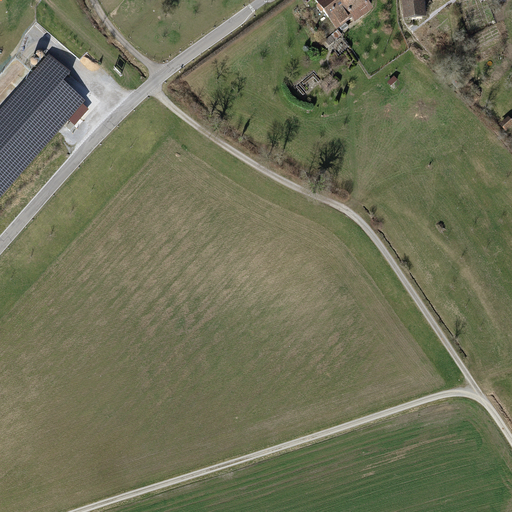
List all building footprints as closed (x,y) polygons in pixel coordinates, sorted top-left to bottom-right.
[(338,30),(353,19),(356,23),(374,10),(367,0),(316,0),(317,0),(338,30)] [(402,0),(405,21),(427,19),(424,0),(402,0)] [(0,198),(75,113),(83,104),(85,101),(63,82),(70,74),(49,56),(0,111),(0,198)] [(89,109),(83,104),(75,113),(81,118),(87,111),(89,109)] [(500,124),(506,132),(511,126),(511,121),(508,117),(500,124)] [(70,122),(66,128),(70,131),(75,126),(70,122)]
